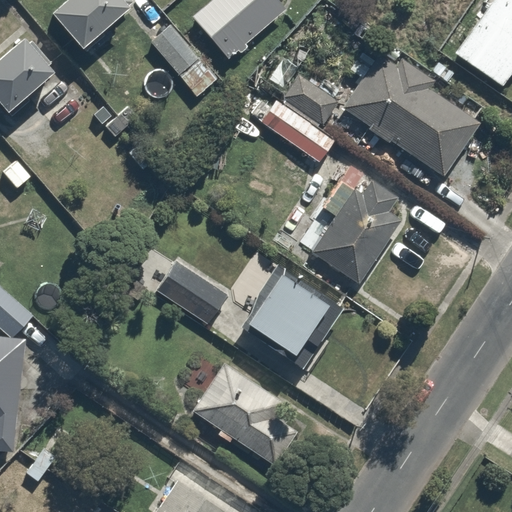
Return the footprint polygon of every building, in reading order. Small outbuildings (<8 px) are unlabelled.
[(28,0),(20,7),(49,44),(103,0),(28,0)] [(188,0),(178,8),(217,57),(280,7),(274,0),(188,0)] [(500,89),(511,70),(511,0),(477,0),(444,52),(500,89)] [(170,19),(144,38),(187,97),(213,78),(170,19)] [(432,67),(452,33),(434,22),(414,56),(432,67)] [(0,77),(18,61),(0,40),(0,77)] [(330,107),(333,109),(359,124),(355,132),(384,149),(388,142),(439,171),(478,103),(368,41),(330,107)] [(270,54),(254,82),(317,119),(333,92),(270,54)] [(263,90),(245,116),(315,164),(333,139),(263,90)] [(27,171),(13,156),(0,167),(0,176),(10,187),(27,171)] [(394,190),(367,173),(356,190),(342,181),(300,250),(350,281),(392,213),(383,207),(394,190)] [(172,258),(150,288),(201,324),(222,294),(172,258)] [(229,325),(306,374),(325,344),(317,339),(337,308),(268,265),(229,325)] [(0,332),(13,334),(34,312),(0,279),(0,332)] [(13,334),(0,332),(0,456),(5,458),(21,335),(13,334)] [(176,403),(182,408),(207,428),(200,435),(221,453),(230,442),(264,471),(302,426),(216,355),(176,403)] [(37,482),(53,449),(36,440),(20,473),(37,482)] [(170,474),(168,476),(143,511),(220,511),(222,510),(170,474)]
